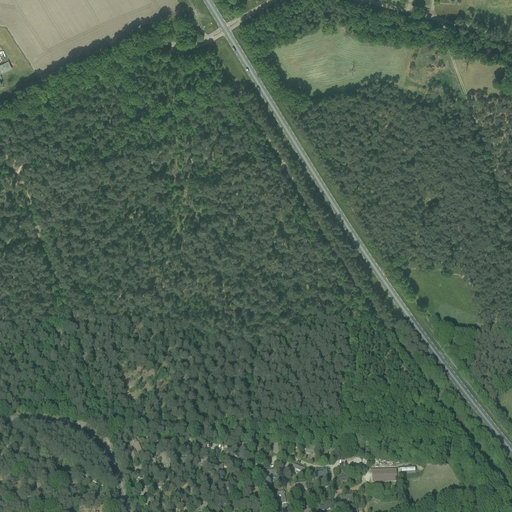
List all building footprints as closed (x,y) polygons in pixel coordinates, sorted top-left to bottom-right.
[(0,73),(12,68),(8,61),(0,64),(0,85),(2,85),(0,80),(0,78),(1,78),(0,75),(0,73)] [(137,453),(142,451),(138,442),(133,444),(137,453)] [(132,448),(126,449),(128,458),(134,457),(132,448)] [(294,469),(299,470),(300,467),(294,465),(293,468),(291,467),(289,473),(293,474),(294,469)] [(396,482),(396,469),(371,470),(371,483),(396,482)] [(284,492),(272,493),(272,501),(285,500),(284,492)]
